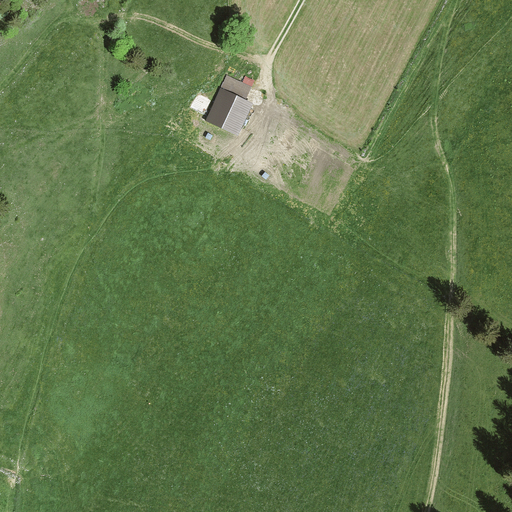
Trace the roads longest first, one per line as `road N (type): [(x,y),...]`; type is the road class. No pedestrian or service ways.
road 1 (track): [(425,511),(450,334),(453,238),(453,189),(434,133),(437,79),(456,2)]
road 2 (track): [(98,237),(105,26),(67,16),(0,92)]
road 3 (track): [(105,26),(129,16),(206,44),(273,54)]
